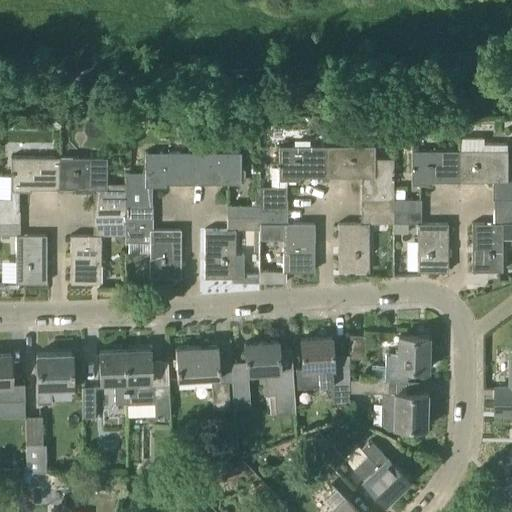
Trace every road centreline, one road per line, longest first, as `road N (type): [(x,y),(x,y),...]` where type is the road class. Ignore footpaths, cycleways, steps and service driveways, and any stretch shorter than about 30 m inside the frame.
road 1 (track): [(0,77),(159,78),(424,61),(511,46)]
road 2 (residential): [(425,511),(455,472),(463,436),(463,340)]
road 3 (residential): [(191,309),(325,300)]
road 4 (residential): [(58,312),(191,309)]
road 5 (residential): [(325,300),(403,294),(443,303)]
